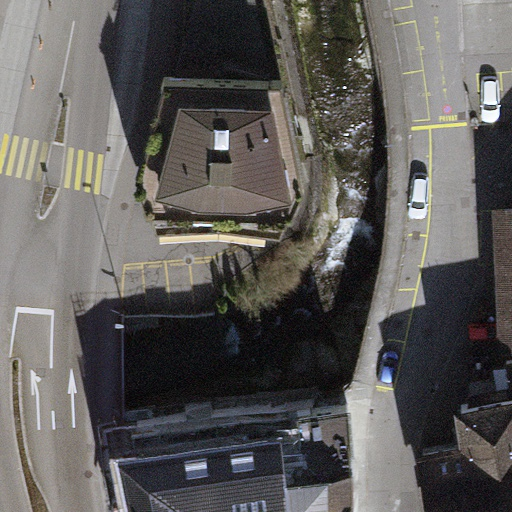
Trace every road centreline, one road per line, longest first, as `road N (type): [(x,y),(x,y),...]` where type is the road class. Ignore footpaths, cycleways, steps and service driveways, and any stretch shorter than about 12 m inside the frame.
road 1 (residential): [(393,511),(392,413),(450,197),(438,0)]
road 2 (secondary): [(28,277),(54,171),(77,0)]
road 3 (secondary): [(77,511),(28,277)]
